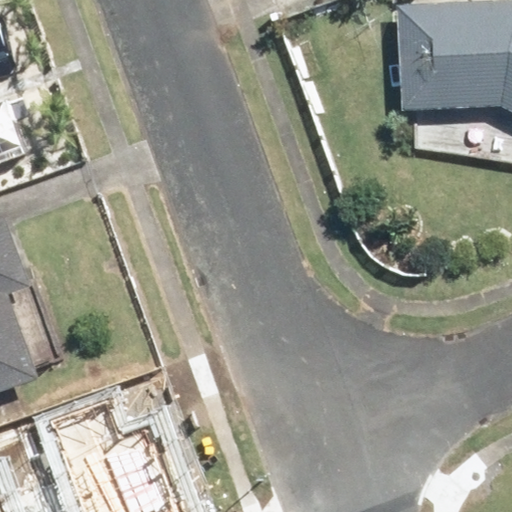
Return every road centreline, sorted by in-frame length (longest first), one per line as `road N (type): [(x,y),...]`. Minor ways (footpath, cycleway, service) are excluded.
road 1 (residential): [(156,0),(317,438)]
road 2 (residential): [(511,366),(317,438)]
